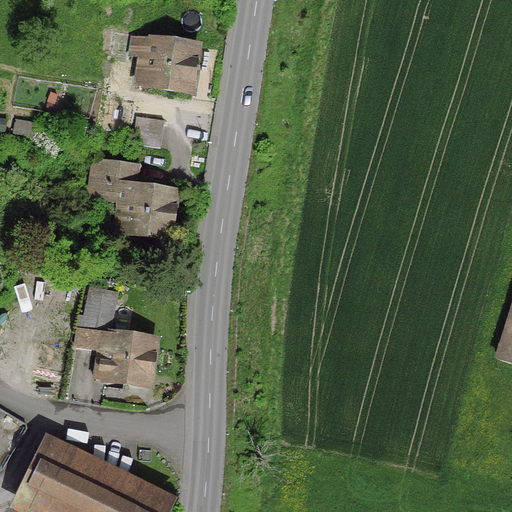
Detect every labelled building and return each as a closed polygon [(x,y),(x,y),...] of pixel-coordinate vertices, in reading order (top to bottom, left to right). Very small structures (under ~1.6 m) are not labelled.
[(147,59),(143,88),(188,95),(195,47),(129,38),(127,56),(147,59)] [(157,150),(161,122),(134,118),(130,146),(157,150)] [(11,133),(31,137),(33,125),(13,122),(11,133)] [(126,206),(122,234),(167,241),(173,194),(130,188),(133,167),(101,163),(99,181),(89,180),(86,200),(126,206)] [(511,365),(511,309),(496,361),(511,365)] [(103,382),(146,388),(153,342),(75,331),(73,349),(106,353),(104,368),(98,368),(97,375),(102,376),(102,382),(103,382)] [(158,511),(161,505),(47,450),(20,505),(33,511),(158,511)]
